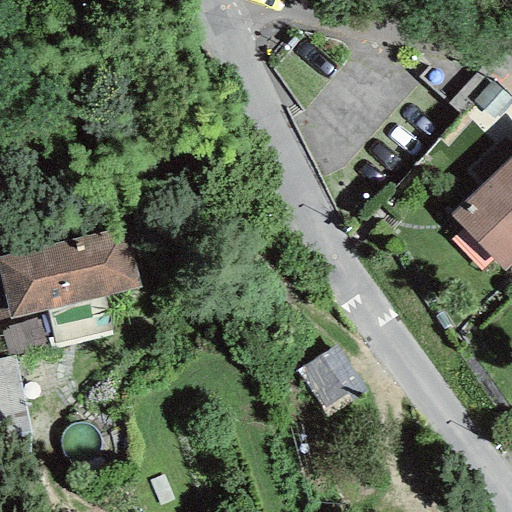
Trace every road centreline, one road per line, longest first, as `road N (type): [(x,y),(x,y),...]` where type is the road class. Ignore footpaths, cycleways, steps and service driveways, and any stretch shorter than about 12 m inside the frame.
road 1 (tertiary): [(196,0),(337,260),(511,511)]
road 2 (residential): [(196,0),(362,16),(511,55)]
